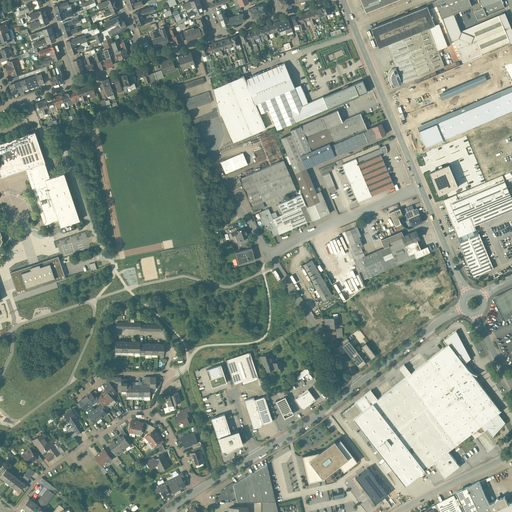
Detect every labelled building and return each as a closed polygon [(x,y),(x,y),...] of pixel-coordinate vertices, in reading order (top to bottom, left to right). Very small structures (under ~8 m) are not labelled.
[(134,0),(127,3),(129,9),(136,7),(135,3),(134,0)] [(360,0),(363,6),(361,7),(362,10),(364,9),(366,12),(395,0),(360,0)] [(409,0),(395,0),(366,12),(368,17),(410,0),(409,0)] [(469,0),(437,0),(435,1),(437,6),(441,16),(440,16),(441,19),(472,7),(471,4),(473,3),(472,1),(470,2),(469,0)] [(479,0),(482,8),(474,11),(477,19),(505,8),(501,0),(479,0)] [(264,3),(256,6),(259,15),(267,12),(264,3)] [(61,4),(54,6),(56,13),(63,10),(62,8),(61,4)] [(116,4),(109,7),(110,10),(112,14),(119,11),(116,4)] [(200,5),(193,8),(194,10),(196,14),(203,11),(200,5)] [(327,5),(321,7),(324,15),(326,14),(330,13),(327,5)] [(444,26),(437,29),(429,9),(427,5),(371,28),(379,47),(386,44),(389,50),(419,38),(417,32),(429,28),(438,50),(447,46),(450,54),(455,52),(444,26)] [(259,15),(256,6),(249,8),(252,18),(259,15)] [(437,6),(429,9),(437,29),(444,26),(441,19),(440,16),(441,16),(437,6)] [(321,7),(315,9),(318,17),(320,16),(324,15),(321,7)] [(44,9),(37,12),(38,16),(39,18),(46,16),(44,9)] [(315,9),(309,11),(312,19),(314,18),(318,17),(315,9)] [(63,10),(56,13),(58,19),(65,17),(64,13),(63,10)] [(140,11),(133,13),(135,19),(143,17),(142,14),(140,11)] [(309,11),(303,13),(306,21),(310,20),(312,19),(309,11)] [(243,13),(227,19),(229,25),(246,20),(243,13)] [(303,13),(297,15),(300,23),(304,22),(306,21),(303,13)] [(121,15),(114,19),(115,22),(116,25),(124,21),(121,15)] [(297,15),(291,17),(294,25),(298,24),(300,23),(297,15)] [(46,16),(39,18),(40,21),(42,24),(42,25),(49,22),(46,16)] [(143,17),(135,19),(137,26),(145,23),(144,19),(143,17)] [(221,19),(220,19),(223,27),(229,25),(227,19),(227,17),(224,18),(221,19)] [(288,18),(276,22),(279,30),(279,32),(285,30),(291,28),(288,18)] [(67,21),(60,24),(62,31),(69,28),(68,25),(67,21)] [(124,21),(116,25),(119,30),(126,27),(124,21)] [(276,22),(270,24),(272,32),(275,32),(279,30),(276,22)] [(1,24),(0,24),(0,32),(8,29),(6,23),(1,24)] [(270,24),(264,26),(266,35),(268,34),(272,32),(270,24)] [(116,27),(109,31),(110,34),(119,30),(116,25),(115,25),(116,27)] [(201,26),(199,27),(199,28),(202,35),(208,32),(205,25),(201,26)] [(50,26),(43,29),(44,33),(45,36),(53,33),(50,26)] [(264,26),(258,28),(260,37),(264,35),(266,35),(264,26)] [(28,28),(21,30),(23,36),(30,34),(28,28)] [(69,28),(62,31),(64,37),(71,34),(70,30),(69,28)] [(199,28),(192,30),(194,36),(195,37),(202,35),(199,28)] [(258,28),(252,30),(254,39),(258,37),(260,37),(258,28)] [(419,38),(389,50),(395,67),(392,68),(389,72),(388,77),(390,82),(392,88),(415,78),(444,67),(438,50),(429,28),(417,32),(419,38)] [(8,29),(0,32),(0,40),(2,40),(3,42),(5,41),(12,39),(11,39),(8,29)] [(190,29),(184,31),(186,36),(185,36),(187,39),(194,36),(192,30),(191,31),(190,29)] [(252,30),(246,32),(248,41),(252,39),(254,39),(252,30)] [(473,36),(461,31),(458,38),(453,40),(463,63),(482,55),(476,41),(472,39),(473,36)] [(246,32),(239,35),(242,43),(246,41),(248,41),(246,32)] [(53,33),(45,36),(46,38),(48,42),(47,42),(48,43),(55,40),(53,33)] [(176,35),(172,36),(175,44),(181,41),(179,34),(176,35)] [(163,36),(160,37),(162,44),(169,42),(167,35),(163,36)] [(237,35),(230,38),(233,46),(235,45),(239,44),(237,35)] [(158,37),(153,39),(155,46),(162,44),(160,37),(158,37)] [(46,38),(35,42),(37,46),(47,42),(48,42),(46,38)] [(230,38),(224,40),(227,48),(230,47),(233,46),(230,38)] [(73,39),(66,41),(68,48),(75,45),(75,43),(73,39)] [(224,40),(218,42),(221,50),(223,49),(227,48),(224,40)] [(221,50),(218,42),(212,44),(215,52),(219,51),(221,50)] [(81,44),(79,45),(80,46),(76,48),(78,52),(83,50),(83,48),(84,47),(83,43),(81,43),(81,44)] [(56,44),(49,47),(51,51),(52,53),(59,51),(56,44)] [(212,44),(206,46),(209,54),(213,53),(215,52),(212,44)] [(75,45),(68,48),(71,54),(78,52),(76,48),(75,45)] [(7,47),(1,50),(3,57),(3,58),(8,56),(13,55),(10,48),(10,46),(7,47)] [(206,46),(200,48),(203,56),(207,55),(209,54),(206,46)] [(327,51),(331,60),(334,59),(335,58),(334,54),(341,51),(341,50),(342,50),(340,46),(327,51)] [(125,48),(121,50),(123,57),(129,55),(128,54),(130,53),(128,47),(125,48)] [(348,47),(344,49),(344,48),(342,48),(343,49),(342,50),(341,50),(343,55),(344,57),(351,54),(348,47)] [(118,51),(114,52),(117,60),(123,58),(123,57),(121,50),(118,51)] [(59,51),(52,53),(52,56),(54,60),(61,58),(59,51)] [(191,51),(184,54),(184,53),(181,54),(181,55),(178,56),(182,69),(195,65),(191,51)] [(460,64),(455,52),(450,54),(454,63),(455,62),(456,66),(460,64)] [(95,71),(90,56),(86,58),(88,64),(86,65),(87,70),(88,73),(95,71)] [(106,59),(104,60),(106,67),(113,65),(111,57),(106,59)] [(82,66),(80,59),(80,58),(73,61),(75,68),(77,73),(87,70),(86,65),(82,66)] [(172,58),(160,62),(163,71),(170,69),(171,70),(175,69),(172,58)] [(14,60),(9,62),(8,64),(6,65),(9,74),(11,73),(14,74),(21,72),(19,65),(20,63),(19,60),(18,59),(14,60)] [(101,60),(97,62),(99,69),(106,67),(104,60),(101,60)] [(444,67),(415,78),(417,82),(456,66),(455,62),(454,63),(444,67)] [(284,63),(245,80),(260,114),(269,110),(277,129),(296,121),(291,110),(302,105),(294,88),(284,63)] [(146,66),(136,70),(138,78),(143,76),(145,83),(153,81),(153,80),(157,79),(154,72),(148,74),(146,66)] [(131,71),(122,74),(125,85),(126,86),(127,90),(136,87),(134,82),(131,71)] [(41,73),(36,75),(39,85),(44,83),(41,73)] [(58,75),(56,75),(58,83),(65,81),(64,79),(65,79),(63,73),(58,75)] [(36,75),(30,77),(33,86),(39,85),(36,75)] [(53,76),(49,78),(52,85),(58,83),(56,75),(53,76)] [(484,75),(439,94),(441,99),(487,81),(484,75)] [(117,76),(109,79),(111,86),(113,85),(120,83),(117,76)] [(244,76),(213,89),(218,110),(219,115),(219,116),(226,113),(237,140),(266,128),(260,114),(245,80),(244,76)] [(30,77),(25,79),(28,88),(33,86),(30,77)] [(203,77),(177,86),(180,91),(205,83),(203,77)] [(25,79),(20,81),(23,90),(28,88),(25,79)] [(109,79),(102,81),(108,96),(114,94),(111,86),(109,79)] [(362,80),(354,83),(354,84),(358,95),(359,95),(367,91),(362,80)] [(20,81),(14,83),(18,92),(23,90),(20,81)] [(14,83),(9,85),(12,94),(18,92),(14,83)] [(120,83),(113,85),(114,87),(117,86),(119,92),(122,91),(120,83)] [(92,84),(84,87),(86,94),(89,93),(94,92),(92,84)] [(354,84),(323,97),(327,108),(358,95),(354,84)] [(511,86),(417,126),(418,130),(435,123),(511,90),(511,86)] [(84,87),(76,90),(79,97),(81,96),(85,95),(86,94),(84,87)] [(76,90),(69,92),(71,99),(75,98),(79,97),(76,90)] [(511,90),(435,123),(442,139),(511,110),(511,90)] [(69,92),(61,95),(63,102),(67,101),(71,99),(69,92)] [(208,92),(184,100),(188,110),(212,102),(208,92)] [(61,95),(53,97),(56,105),(60,103),(63,102),(61,95)] [(53,97),(45,100),(48,107),(51,106),(56,105),(53,97)] [(302,105),(291,110),(296,121),(327,108),(323,97),(302,105)] [(105,100),(100,102),(99,101),(102,110),(108,108),(107,107),(105,101),(105,99),(105,100)] [(45,100),(37,103),(40,110),(41,112),(43,112),(44,114),(47,113),(48,113),(47,112),(46,108),(48,107),(45,100)] [(41,112),(40,110),(37,111),(40,119),(48,116),(47,113),(44,114),(43,112),(41,112)] [(218,110),(193,120),(196,125),(219,115),(218,110)] [(337,110),(322,116),(327,127),(342,121),(339,115),(337,110)] [(342,121),(327,127),(322,116),(290,130),(291,133),(300,155),(311,151),(322,146),(323,149),(331,146),(367,130),(367,129),(360,113),(342,121)] [(442,139),(435,123),(418,130),(425,146),(442,139)] [(381,124),(367,129),(367,130),(371,140),(371,139),(385,134),(381,124)] [(367,130),(331,146),(335,155),(371,140),(371,139),(371,140),(367,130)] [(13,139),(0,143),(0,171),(2,177),(26,169),(45,162),(35,132),(13,139)] [(300,155),(291,133),(281,138),(292,164),(302,160),(300,155)] [(379,143),(354,154),(355,156),(380,145),(379,143)] [(356,159),(371,196),(371,195),(394,186),(388,173),(391,172),(389,168),(387,169),(381,156),(384,155),(387,152),(387,149),(385,145),(380,147),(381,148),(356,159)] [(323,149),(322,146),(311,151),(300,155),(302,160),(306,168),(335,155),(331,146),(323,149)] [(356,158),(342,164),(358,202),(372,196),(371,195),(371,196),(356,159),(356,158)] [(284,160),(238,179),(252,212),(297,193),(284,160)] [(306,168),(302,160),(292,164),(291,164),(308,206),(309,206),(320,201),(316,193),(306,168)] [(27,173),(44,224),(59,220),(61,226),(79,220),(63,173),(50,178),(45,162),(26,169),(27,173)] [(441,168),(430,172),(433,178),(432,178),(439,195),(449,191),(449,190),(459,186),(450,164),(441,168)] [(463,192),(456,195),(466,219),(499,205),(511,199),(511,198),(502,175),(463,192)] [(301,194),(277,204),(282,215),(301,207),(305,205),(301,194)] [(499,205),(466,219),(456,195),(452,197),(443,200),(474,275),(493,267),(479,233),(478,234),(475,226),(502,214),(499,205)] [(320,201),(309,206),(308,206),(306,207),(312,220),(312,221),(330,213),(324,199),(320,201)] [(306,207),(305,205),(301,207),(307,222),(312,220),(306,207)] [(282,215),(273,219),(268,208),(259,212),(265,227),(269,225),(273,235),(279,233),(279,234),(307,222),(301,207),(282,215)] [(400,208),(389,212),(395,226),(401,223),(398,216),(402,214),(400,208)] [(417,208),(409,211),(409,212),(407,213),(412,226),(422,222),(417,208)] [(353,222),(340,228),(342,232),(345,231),(355,227),(353,222)] [(245,227),(237,231),(238,234),(240,239),(239,240),(240,240),(242,244),(249,242),(247,237),(248,237),(245,227)] [(355,227),(345,231),(353,250),(363,246),(355,227)] [(353,250),(345,231),(342,232),(345,240),(347,243),(350,251),(353,250)] [(402,231),(381,240),(384,248),(389,246),(389,245),(388,242),(402,237),(404,236),(402,231)] [(404,236),(402,237),(405,244),(417,239),(419,238),(416,231),(404,236)] [(328,238),(328,240),(331,247),(342,273),(333,277),(340,293),(359,286),(364,284),(350,251),(347,243),(344,244),(339,233),(328,238)] [(402,237),(388,242),(389,245),(389,246),(384,248),(362,257),(365,264),(418,241),(417,239),(405,244),(402,237)] [(319,252),(331,247),(328,240),(326,241),(325,239),(316,243),(319,252)] [(365,264),(357,267),(363,280),(369,277),(401,264),(421,255),(419,249),(421,248),(418,241),(365,264)] [(427,246),(421,248),(419,249),(421,255),(423,255),(430,252),(430,251),(427,246)] [(252,248),(234,253),(237,265),(255,260),(252,248)] [(34,264),(10,272),(17,294),(65,278),(58,256),(34,264)] [(332,295),(312,259),(303,264),(322,300),(332,295)] [(511,287),(493,298),(505,320),(511,316),(511,287)] [(337,314),(333,314),(334,317),(325,318),(325,323),(329,323),(329,324),(330,324),(330,328),(339,327),(337,314)] [(444,348),(411,373),(404,364),(399,368),(406,377),(378,399),(371,390),(366,394),(424,470),(434,463),(448,451),(472,433),(475,438),(487,429),(493,436),(505,422),(498,413),(502,411),(501,410),(501,411),(474,376),(475,374),(478,375),(478,374),(476,374),(474,373),(474,374),(471,372),(472,371),(470,370),(470,371),(468,368),(469,367),(468,368),(465,364),(471,358),(456,330),(443,340),(447,345),(444,348)] [(347,337),(340,343),(351,358),(353,356),(356,360),(354,361),(359,368),(366,362),(360,354),(358,352),(347,337)] [(366,342),(361,346),(363,348),(365,351),(371,359),(375,355),(366,342)] [(250,351),(226,359),(234,384),(241,381),(242,384),(259,378),(250,351)] [(269,353),(261,356),(265,370),(269,368),(270,370),(274,369),(274,367),(277,367),(278,370),(283,369),(281,360),(273,363),(269,353)] [(221,364),(206,369),(212,387),(227,382),(221,364)] [(307,369),(299,375),(301,378),(309,372),(307,369)] [(114,381),(113,378),(108,381),(109,382),(115,390),(117,388),(114,381)] [(301,378),(296,382),(300,386),(305,383),(301,378)] [(115,390),(109,382),(103,386),(105,388),(111,395),(116,391),(115,390)] [(111,395),(105,388),(103,389),(105,391),(102,394),(109,403),(114,399),(111,395)] [(308,389),(299,396),(306,406),(315,399),(308,389)] [(277,392),(280,398),(285,396),(288,395),(285,390),(277,392)] [(178,392),(173,393),(174,394),(172,395),(175,404),(181,402),(178,392)] [(91,393),(85,397),(90,405),(95,401),(98,404),(101,402),(101,401),(96,395),(94,397),(91,393)] [(109,403),(102,394),(99,396),(98,393),(96,395),(101,401),(101,402),(103,404),(105,406),(109,403)] [(424,470),(366,394),(351,405),(358,414),(353,418),(405,485),(424,470)] [(172,395),(170,396),(169,395),(165,396),(168,406),(175,404),(172,395)] [(264,396),(254,399),(262,424),(272,421),(266,402),(264,396)] [(276,400),(284,417),(293,412),(285,396),(280,398),(276,400)] [(306,406),(299,396),(295,399),(302,409),(306,406)] [(90,405),(85,397),(79,401),(85,409),(90,405)] [(254,397),(244,400),(253,429),(263,426),(262,424),(254,399),(254,397)] [(103,404),(94,410),(100,417),(106,413),(103,409),(106,408),(105,406),(103,404)] [(72,409),(64,414),(69,421),(76,416),(77,416),(72,409)] [(100,417),(94,410),(89,414),(94,422),(100,417)] [(187,413),(181,415),(181,413),(177,415),(178,417),(175,418),(176,423),(179,425),(180,422),(183,423),(184,425),(189,424),(187,416),(188,416),(187,413)] [(224,414),(211,418),(218,437),(231,433),(224,414)] [(84,429),(76,416),(69,421),(76,432),(77,434),(84,429)] [(143,422),(137,421),(135,433),(141,434),(141,431),(142,431),(143,427),(143,422)] [(151,432),(147,435),(146,437),(149,441),(158,434),(154,429),(151,432)] [(231,433),(218,437),(222,451),(223,450),(225,454),(239,446),(239,445),(243,444),(238,430),(231,433)] [(194,433),(184,436),(182,440),(185,447),(192,444),(197,442),(194,433)] [(42,434),(33,440),(36,444),(37,443),(39,446),(39,447),(43,452),(42,450),(43,449),(44,450),(45,449),(49,446),(50,446),(46,441),(44,437),(43,438),(41,435),(42,435),(42,434)] [(158,434),(149,441),(152,445),(154,444),(155,445),(162,439),(158,434)] [(123,435),(118,439),(125,448),(130,444),(125,438),(123,435)] [(60,453),(49,438),(46,441),(50,446),(49,446),(52,451),(51,452),(54,457),(60,453)] [(341,438),(336,442),(349,459),(340,466),(345,473),(359,461),(341,438)] [(118,439),(109,446),(116,455),(125,448),(118,439)] [(318,452),(308,460),(323,479),(324,478),(340,466),(349,459),(336,442),(334,439),(318,452)] [(162,443),(156,448),(158,454),(165,450),(162,443)] [(35,455),(30,448),(25,452),(26,453),(23,455),(29,463),(32,461),(32,462),(36,459),(37,458),(35,455)] [(104,449),(100,453),(106,462),(111,458),(104,449)] [(194,452),(190,453),(194,464),(195,464),(204,462),(200,450),(194,452)] [(308,460),(318,452),(318,451),(301,455),(307,484),(324,480),(324,478),(323,479),(308,460)] [(448,451),(434,463),(445,477),(460,466),(448,451)] [(51,452),(45,456),(49,461),(54,457),(51,452)] [(43,460),(37,453),(35,455),(37,458),(36,459),(39,463),(43,460)] [(106,462),(100,453),(95,456),(99,462),(102,466),(102,465),(106,462)] [(164,454),(154,459),(153,458),(147,461),(149,465),(148,465),(149,466),(150,467),(156,464),(160,471),(170,466),(164,454)] [(267,464),(256,471),(263,501),(275,501),(267,464)] [(367,467),(355,476),(368,493),(375,502),(387,493),(367,467)] [(34,472),(30,468),(24,475),(29,479),(34,472)] [(25,484),(6,469),(0,477),(19,491),(25,484)] [(233,484),(237,502),(261,501),(262,501),(263,501),(256,471),(233,484)] [(180,475),(174,478),(179,488),(182,487),(185,485),(182,480),(180,475)] [(494,476),(480,482),(482,487),(496,481),(494,476)] [(48,489),(37,504),(40,506),(43,508),(57,489),(42,477),(38,481),(48,489)] [(174,478),(168,481),(170,486),(173,492),(176,490),(176,489),(179,488),(174,478)] [(479,481),(468,486),(479,511),(493,511),(490,503),(482,488),(482,487),(480,482),(479,481)] [(165,483),(159,486),(161,491),(164,496),(168,495),(167,494),(170,493),(167,488),(165,483)] [(226,488),(221,491),(221,494),(219,495),(219,498),(219,499),(222,499),(230,499),(230,502),(237,502),(233,484),(233,483),(225,487),(226,488)] [(158,484),(153,487),(157,493),(161,491),(159,486),(158,484)] [(479,511),(468,486),(456,492),(465,511),(479,511)] [(461,511),(454,495),(437,503),(441,511),(461,511)] [(505,496),(500,498),(498,497),(496,500),(490,503),(493,511),(508,504),(508,503),(505,496)] [(37,504),(29,498),(23,506),(30,511),(35,511),(40,506),(37,504)] [(262,501),(261,501),(261,511),(277,511),(275,501),(263,501),(262,501)] [(508,504),(493,511),(511,511),(511,501),(508,503),(508,504)]
